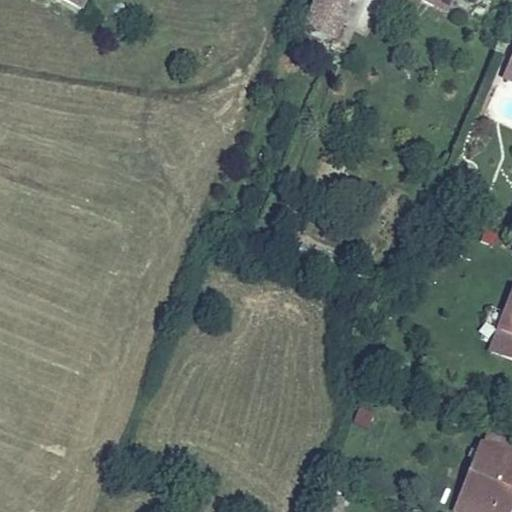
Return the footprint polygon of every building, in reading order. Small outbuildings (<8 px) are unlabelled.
[(315,0),(303,36),(318,41),(323,29),(337,32),(349,0),(315,0)] [(511,64),(506,62),(500,79),(511,83),(511,64)] [(511,287),(490,350),(511,356),(511,287)] [(511,438),(484,428),(479,443),(511,454),(511,438)] [(505,511),(511,493),(511,454),(479,443),(457,510),(462,511),(505,511)] [(337,511),(341,502),(329,498),(324,511),(337,511)]
